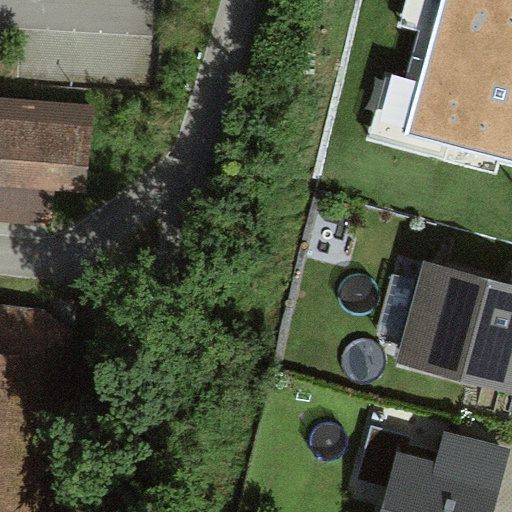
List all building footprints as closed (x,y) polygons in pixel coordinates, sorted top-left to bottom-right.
[(511,0),(446,0),(412,130),(511,157),(511,0)] [(91,111),(0,105),(0,189),(85,195),(91,111)] [(511,292),(428,271),(402,369),(511,397),(511,292)] [(0,511),(44,511),(44,510),(56,511),(72,331),(39,305),(0,301),(0,511)] [(396,461),(383,511),(496,511),(511,454),(445,437),(437,470),(396,461)]
